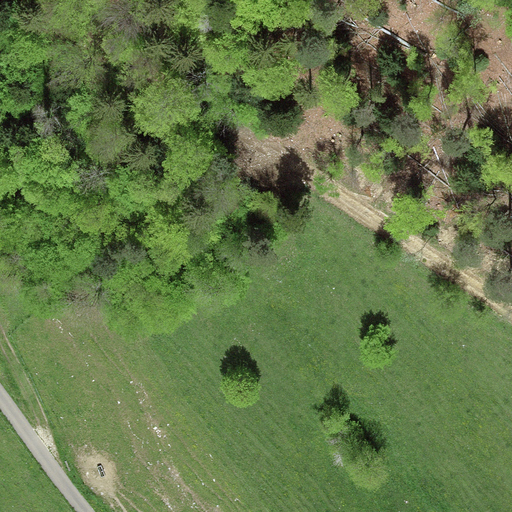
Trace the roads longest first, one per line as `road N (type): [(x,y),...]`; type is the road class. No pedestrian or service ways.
road 1 (track): [(511,307),(41,0)]
road 2 (track): [(0,395),(89,511)]
road 3 (track): [(0,341),(51,458)]
